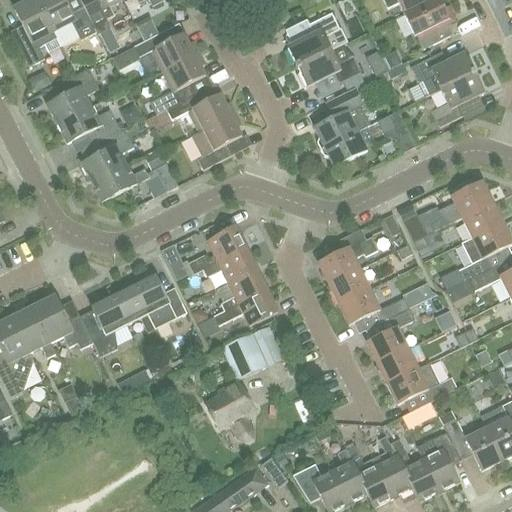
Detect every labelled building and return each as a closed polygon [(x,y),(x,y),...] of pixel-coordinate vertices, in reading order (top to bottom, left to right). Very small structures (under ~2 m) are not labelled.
[(42,40),(54,34),(36,0),(14,11),(23,28),(11,34),(29,69),(45,61),(39,50),(45,47),(42,40)] [(97,34),(84,10),(72,16),(63,0),(36,0),(54,34),(62,48),(79,39),(81,43),(97,34)] [(78,0),(84,10),(97,34),(98,37),(110,30),(106,22),(115,18),(109,7),(122,1),(121,0),(78,0)] [(121,0),(122,1),(123,0),(137,0),(140,5),(149,1),(153,9),(165,2),(164,0),(121,0)] [(399,5),(404,17),(437,0),(382,0),(388,10),(399,5)] [(439,0),(437,0),(404,17),(415,38),(417,37),(424,52),(450,39),(445,27),(446,23),(455,18),(450,8),(445,11),(439,0)] [(511,0),(501,0),(506,8),(511,5),(511,0)] [(292,47),(288,50),(297,70),(331,53),(343,47),(348,45),(341,31),(340,32),(332,15),(309,27),(314,37),(292,47)] [(163,74),(199,55),(193,44),(189,46),(184,37),(168,45),(163,34),(134,49),(140,60),(152,54),(163,74)] [(331,53),(297,70),(307,89),(314,86),(334,76),(339,86),(342,84),(360,76),(362,75),(354,59),(343,47),(331,53)] [(166,112),(195,97),(190,87),(206,78),(201,69),(205,67),(199,55),(163,74),(173,95),(151,106),(157,117),(166,112)] [(441,92),(475,76),(465,56),(438,69),(433,59),(411,70),(425,100),(441,92)] [(57,127),(92,109),(87,98),(100,92),(89,72),(66,83),(72,94),(47,107),(57,127)] [(360,76),(342,84),(347,94),(365,85),(360,76)] [(475,76),(441,92),(448,106),(432,113),(440,130),(463,118),(458,109),(484,95),(475,76)] [(354,91),(331,102),(325,106),(333,121),(314,130),(319,140),(317,145),(321,152),(358,133),(358,134),(370,128),(361,109),(363,108),(354,91)] [(199,135),(236,116),(230,104),(226,107),(221,97),(201,107),(195,97),(166,112),(157,117),(145,124),(150,134),(172,123),(189,114),(199,134),(199,135)] [(98,144),(101,142),(120,132),(110,112),(98,119),(92,109),(57,127),(67,147),(92,134),(98,144)] [(403,155),(417,148),(411,136),(411,135),(399,113),(377,124),(384,138),(396,142),(403,155)] [(199,135),(199,134),(191,138),(202,160),(197,162),(203,173),(232,158),(226,147),(242,139),(237,130),(242,127),(236,116),(199,135)] [(92,185),(127,167),(122,157),(134,150),(124,130),(120,132),(101,142),(107,153),(81,166),(92,185)] [(368,153),(358,134),(358,133),(321,152),(324,158),(329,160),(334,170),(368,153)] [(165,166),(158,151),(144,158),(151,172),(155,170),(167,194),(178,189),(166,165),(165,166)] [(127,167),(92,185),(102,205),(150,180),(145,171),(132,177),(127,167)] [(462,221),(493,205),(483,184),(451,200),(456,209),(440,217),(442,221),(431,227),(424,230),(417,216),(403,223),(413,245),(437,233),(462,221)] [(472,241),(503,225),(493,205),(462,221),(472,241)] [(511,259),(511,256),(508,249),(511,247),(511,242),(503,225),(472,241),(462,246),(472,266),(459,273),(464,284),(469,282),(511,259)] [(204,272),(247,251),(236,229),(207,243),(214,257),(209,260),(207,256),(187,266),(193,277),(204,272)] [(329,287),(360,271),(355,261),(364,256),(365,259),(378,252),(372,239),(366,242),(361,232),(340,242),(345,253),(318,266),(329,287)] [(437,233),(413,245),(418,254),(429,248),(428,246),(440,240),(437,233)] [(413,256),(408,247),(397,252),(402,261),(413,256)] [(228,286),(257,271),(247,251),(204,272),(207,279),(222,272),(228,286)] [(510,300),(511,299),(511,259),(469,282),(475,294),(501,281),(510,300)] [(224,314),(267,292),(257,271),(228,286),(235,299),(221,306),(224,314)] [(339,307),(370,292),(360,271),(329,287),(339,307)] [(134,289),(155,332),(176,321),(188,316),(175,290),(164,295),(156,278),(134,289)] [(430,294),(426,286),(419,290),(426,303),(437,298),(430,294)] [(148,335),(155,332),(134,289),(113,299),(127,327),(141,321),(148,335)] [(278,314),(267,292),(224,314),(213,319),(218,329),(244,316),(249,328),(278,314)] [(388,322),(410,311),(404,300),(380,312),(370,292),(339,307),(349,328),(376,315),(381,325),(388,322)] [(93,346),(80,321),(69,326),(55,299),(34,309),(51,345),(64,339),(69,350),(78,346),(81,352),(93,346)] [(115,334),(127,327),(113,299),(92,310),(93,312),(80,319),(81,321),(80,321),(93,346),(100,360),(118,351),(115,334)] [(51,345),(34,309),(12,320),(30,356),(31,355),(42,350),(47,361),(56,356),(51,345)] [(408,351),(398,331),(415,322),(410,311),(388,322),(393,332),(366,346),(377,366),(408,351)] [(34,363),(31,355),(30,356),(12,320),(0,325),(0,349),(4,358),(0,360),(0,379),(11,402),(23,396),(34,363)] [(473,330),(464,334),(470,346),(489,336),(484,326),(473,331),(473,330)] [(460,350),(469,346),(464,334),(455,339),(460,350)] [(236,383),(238,382),(268,368),(253,335),(222,349),(236,383)] [(387,387),(429,366),(429,365),(418,371),(408,351),(377,366),(387,387)] [(429,366),(387,387),(397,408),(404,404),(409,415),(457,391),(451,379),(439,386),(429,366)] [(219,398),(205,406),(220,432),(228,427),(235,441),(244,444),(251,440),(254,431),(248,421),(257,416),(238,382),(236,383),(217,394),(219,398)] [(0,422),(13,417),(0,391),(0,422)] [(72,421),(85,415),(78,398),(64,404),(72,421)] [(511,403),(502,408),(506,416),(495,421),(497,426),(487,431),(503,463),(511,458),(511,403)] [(430,405),(422,409),(429,421),(437,417),(430,405)] [(503,463),(487,431),(477,436),(474,432),(464,437),(456,421),(443,428),(447,435),(461,464),(473,458),(481,474),(503,463)] [(451,469),(461,464),(447,435),(428,444),(434,457),(423,462),(439,495),(459,485),(451,469)] [(414,491),(391,446),(390,447),(386,439),(379,443),(385,455),(374,461),(394,500),(413,491),(414,491)] [(439,495),(423,462),(412,468),(400,442),(391,446),(414,491),(413,491),(420,505),(439,495)] [(394,500),(374,461),(363,466),(361,461),(362,461),(355,448),(347,452),(353,465),(352,465),(368,497),(367,497),(374,510),(394,500)] [(353,465),(347,452),(346,451),(337,456),(344,468),(333,474),(349,506),(367,497),(368,497),(352,465),(353,465)] [(272,483),(282,476),(271,461),(261,468),(272,483)] [(337,511),(349,506),(333,474),(322,479),(315,467),(293,478),(310,505),(321,500),(326,511),(337,511)] [(232,511),(268,487),(256,470),(198,511),(232,511)]
